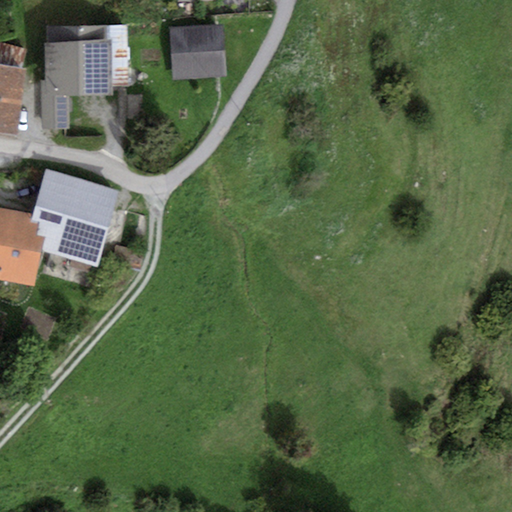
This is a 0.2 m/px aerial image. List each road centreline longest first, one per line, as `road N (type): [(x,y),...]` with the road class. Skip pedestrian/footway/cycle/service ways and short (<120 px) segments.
road 1 (track): [(0,149),(156,185),(194,164),(269,47),(288,0)]
road 2 (track): [(0,442),(160,266),(156,185)]
